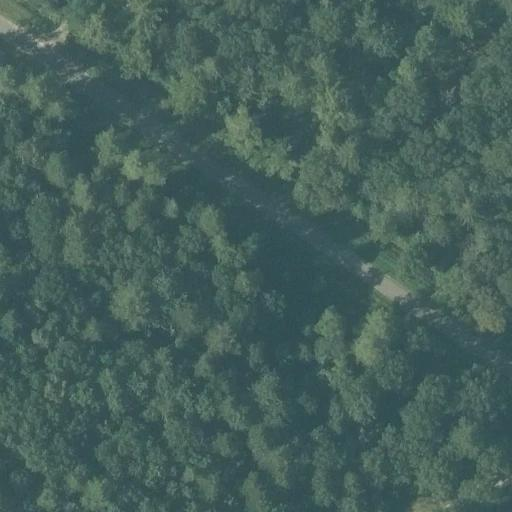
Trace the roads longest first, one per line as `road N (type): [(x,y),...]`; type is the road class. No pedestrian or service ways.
road 1 (unclassified): [(511,372),(0,28)]
road 2 (track): [(0,394),(80,360),(179,354),(262,388),(361,455),(455,472),(482,485)]
